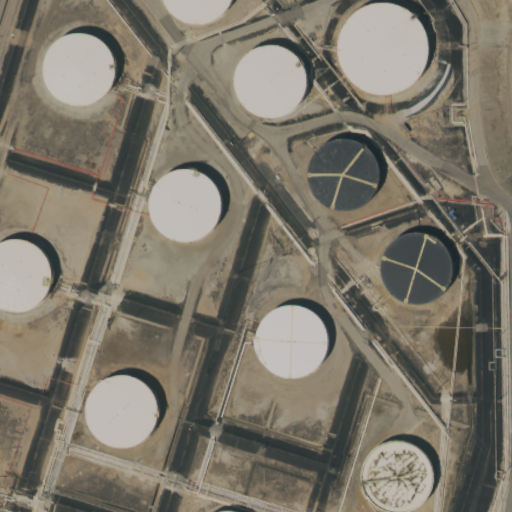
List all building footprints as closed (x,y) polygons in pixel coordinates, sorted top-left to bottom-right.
[(231,0),(228,5),(225,10),(220,15),(215,19),(208,22),(201,24),(194,24),(187,22),(180,20),(175,16),(170,12),(167,8),(164,3),(163,0),(231,0)] [(384,1),(392,3),(400,5),(408,10),(415,16),(421,23),(425,32),(427,41),(428,49),(427,57),(425,65),(422,71),(417,78),(411,84),(404,89),(396,92),(386,94),(377,94),(368,92),(360,89),(353,84),(347,79),(343,73),(339,66),(337,59),(335,50),(336,41),(338,32),(342,23),(348,16),(355,10),(362,6),(370,3),(377,2),(384,1)] [(78,33),(83,33),(92,34),(96,36),(105,41),(109,45),(114,53),(116,58),(117,62),(118,72),(117,76),(115,84),(111,91),(108,95),(100,101),(96,103),(86,106),(81,106),(76,106),(67,103),(63,101),(56,95),(51,89),(49,85),(46,77),(45,72),(46,62),(47,57),(49,52),(55,44),(59,41),(67,36),(71,34),(78,33)] [(274,45),(281,46),(287,49),(293,53),(298,58),(302,64),(305,71),(306,78),(306,85),(305,91),(303,96),(300,101),(296,106),(291,110),(285,114),(278,116),(271,117),(264,117),(257,115),(251,112),(246,108),(241,103),(238,99),(236,93),(234,87),(234,80),(235,73),(237,66),(241,60),(246,54),(251,50),(257,47),(263,45),(269,45),(274,45)] [(339,138),(345,138),(352,140),(358,142),(364,146),(369,152),(373,158),(376,165),(377,171),(377,178),(376,184),(374,189),(371,195),(367,200),(362,204),(356,208),(349,210),(342,211),(334,211),(328,209),(322,206),(317,202),(313,198),(309,193),(307,187),(305,181),(305,173),(306,166),(308,159),(312,153),(316,148),(322,144),(327,141),(333,139),(339,138)] [(178,170),(182,169),(191,169),(196,170),(205,174),(209,177),(213,181),(219,189),(220,194),(222,203),(222,211),(219,219),(215,227),(212,231),(204,237),(200,239),(190,242),(185,242),(175,240),(171,239),(164,234),(158,229),(155,225),(151,217),(150,212),(150,202),(150,197),(152,192),(157,183),(160,180),(167,174),(171,172),(178,170)] [(418,231),(424,233),(430,235),(436,239),(441,244),(445,250),(448,257),(450,264),(450,271),(449,278),(447,283),(444,288),(440,293),(435,297),(429,301),(422,304),(415,305),(407,304),(400,302),(394,299),(389,295),(385,291),(381,286),(379,280),(377,274),(377,267),(377,260),(380,253),(383,247),(388,241),(394,237),(400,234),(406,232),(412,231),(418,231)] [(0,242),(7,240),(11,239),(20,239),(24,240),(34,243),(38,246),(42,249),(48,257),(50,262),(52,271),(52,275),(52,283),(49,291),(47,295),(40,302),(36,305),(32,308),(22,311),(17,312),(8,311),(3,309),(0,307),(0,242)] [(289,304),(293,304),(302,305),(307,307),(315,312),(319,316),(322,320),(327,329),(328,334),(329,343),(328,347),(326,355),(322,362),(319,366),(312,372),(307,374),(297,377),(292,378),(287,377),(278,374),(274,372),(267,367),(262,361),(260,357),(256,348),(256,344),(256,333),(258,328),(260,324),(266,315),(269,312),(277,307),(281,306),(289,304)] [(121,375),(126,375),(135,377),(139,379),(148,385),(151,389),(154,393),(158,403),(159,408),(159,417),(158,422),(155,429),(151,437),(147,440),(139,446),(135,448),(124,450),(119,450),(114,449),(105,446),(101,443),(94,437),(89,431),(88,427),(85,418),(85,412),(85,407),(88,397),(93,388),(97,385),(101,382),(109,377),(113,376),(121,375)] [(383,444),(388,443),(397,441),(402,441),(411,444),(416,446),(421,449),(428,456),(431,460),(434,469),(435,477),(435,485),(432,494),(430,498),(423,506),(419,509),(413,511),(382,511),(375,507),(372,504),(366,497),(364,493),(362,488),(361,477),(362,472),(365,462),(367,458),(373,451),(376,448),(383,444)]
